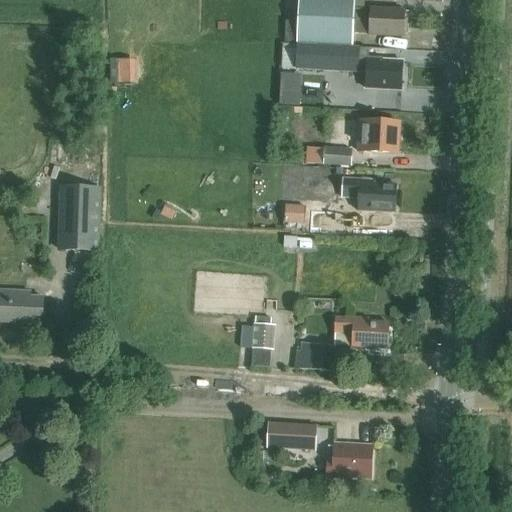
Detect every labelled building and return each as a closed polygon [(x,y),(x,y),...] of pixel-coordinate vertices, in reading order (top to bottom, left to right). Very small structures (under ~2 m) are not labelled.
[(354,35),(355,9),(355,0),(300,0),(298,44),(353,47),(354,35)] [(355,9),(354,35),(369,35),(369,36),(404,38),(405,11),(370,10),(355,9)] [(296,43),(297,22),(286,22),(285,43),(296,43)] [(401,91),(403,63),(382,62),(382,59),(367,58),(367,60),(358,59),(359,49),(338,47),(337,72),(366,74),(366,89),(401,91)] [(443,106),(443,93),(424,92),(424,106),(443,106)] [(398,155),(399,124),(360,121),(359,153),(398,155)] [(349,168),(350,151),(324,150),(323,166),(349,168)] [(395,214),(396,186),(375,185),(375,182),(342,180),(342,198),(358,199),(358,212),(395,214)] [(63,189),(60,250),(99,252),(102,191),(63,189)] [(304,226),(305,207),(285,206),(284,225),(304,226)] [(340,226),(341,210),(313,210),(312,225),(340,226)] [(31,293),(0,290),(0,322),(42,325),(44,298),(31,298),(31,293)] [(336,318),(335,334),(353,335),(352,348),(387,350),(389,324),(368,323),(368,320),(354,319),(336,318)] [(255,320),(255,325),(251,368),(267,369),(271,321),(255,320)] [(297,352),(294,369),(332,373),(335,348),(303,344),(302,352),(297,352)] [(281,385),(281,397),(297,397),(297,385),(281,385)] [(334,445),(333,461),(328,461),(327,477),(371,480),(373,447),(334,445)]
